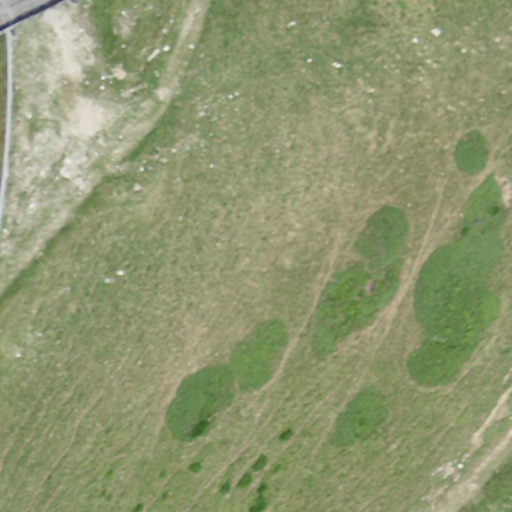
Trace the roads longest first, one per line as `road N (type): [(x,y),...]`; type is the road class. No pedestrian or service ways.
road 1 (track): [(0,290),(145,125),(194,0)]
road 2 (track): [(18,511),(40,423),(0,347)]
